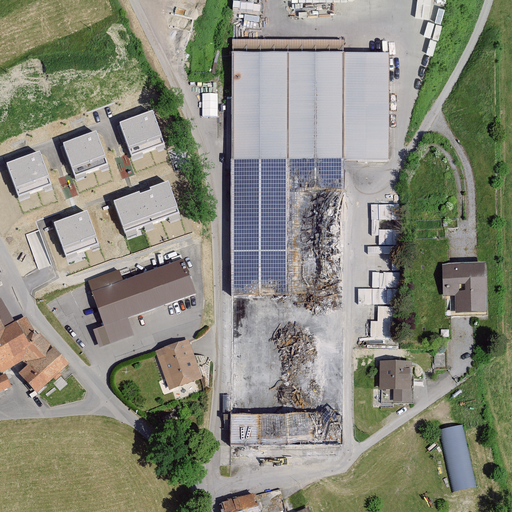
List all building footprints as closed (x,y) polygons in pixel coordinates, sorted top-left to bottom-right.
[(242,0),(243,10),(265,11),(265,0),(242,0)] [(356,22),(356,53),(389,53),(408,53),(408,22),(356,22)] [(389,161),(389,53),(356,53),(344,52),(344,40),(232,40),(231,446),(344,446),(344,161),(389,161)] [(154,114),(120,126),(132,159),(166,147),(154,114)] [(97,133),(64,145),(76,178),(109,167),(97,133)] [(41,154),(7,166),(19,199),(53,187),(41,154)] [(169,184),(114,204),(126,235),(180,215),(169,184)] [(87,214),(54,225),(66,259),(99,247),(87,214)] [(400,243),(400,228),(384,228),(384,243),(400,243)] [(386,267),(398,267),(399,246),(387,246),(386,267)] [(195,297),(182,262),(122,284),(118,274),(87,285),(103,329),(92,333),(97,350),(133,337),(127,321),(195,297)] [(487,317),(486,267),(442,268),(443,299),(456,299),(456,317),(487,317)] [(386,270),(386,299),(401,299),(400,269),(386,270)] [(0,318),(4,326),(14,320),(1,299),(0,299),(0,318)] [(366,303),(365,319),(372,319),(372,334),(393,335),(394,304),(366,303)] [(69,363),(40,331),(38,332),(35,328),(34,329),(26,314),(14,320),(4,326),(0,318),(0,365),(3,371),(23,359),(28,364),(19,373),(37,392),(57,374),(69,363)] [(201,380),(188,342),(155,354),(169,392),(201,380)] [(410,406),(411,365),(380,364),(379,393),(393,393),(392,406),(410,406)] [(0,391),(12,386),(6,375),(0,377),(0,391)] [(465,423),(443,427),(453,489),(475,486),(465,423)] [(256,511),(253,492),(231,496),(232,499),(217,502),(218,511),(256,511)]
